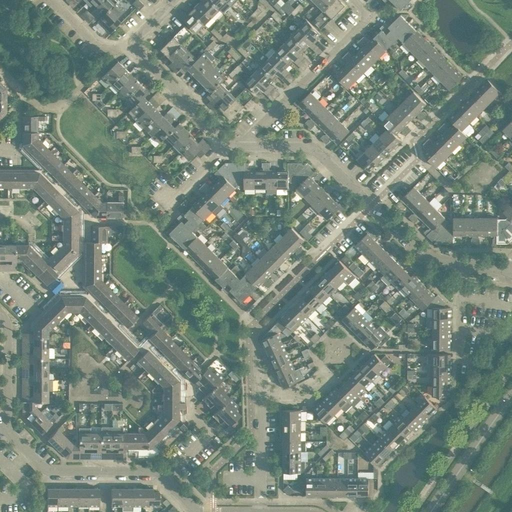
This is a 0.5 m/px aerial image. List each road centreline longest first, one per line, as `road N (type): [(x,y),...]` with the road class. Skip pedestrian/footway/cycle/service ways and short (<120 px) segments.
road 1 (residential): [(238,147),(369,15),(353,0)]
road 2 (residential): [(28,453),(44,471),(146,472),(198,511)]
road 3 (residential): [(238,147),(311,147),(370,206)]
road 4 (residential): [(0,314),(7,432),(28,453)]
road 5 (tertiary): [(429,511),(511,393)]
road 6 (residential): [(130,45),(228,143)]
